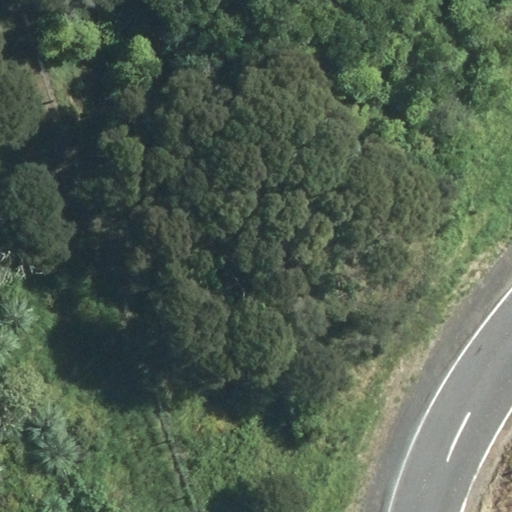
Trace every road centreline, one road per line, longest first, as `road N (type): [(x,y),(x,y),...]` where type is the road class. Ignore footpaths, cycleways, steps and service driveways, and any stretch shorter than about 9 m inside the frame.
road 1 (track): [(0,146),(106,511)]
road 2 (unclassified): [(413,511),(421,458),(511,312)]
